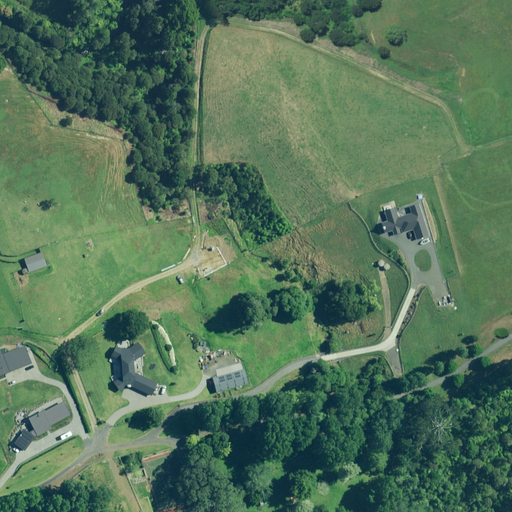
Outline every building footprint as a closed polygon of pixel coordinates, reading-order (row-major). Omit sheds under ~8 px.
[(413,239),(426,235),(417,204),(407,207),(409,213),(395,217),(391,207),(381,211),(384,221),(378,222),(381,232),(388,230),(390,235),(410,229),(413,239)] [(26,272),(43,266),(38,252),(21,258),(26,272)] [(133,360),(143,353),(134,342),(126,348),(118,348),(113,346),(108,356),(115,359),(117,377),(110,382),(116,391),(122,388),(130,387),(148,396),(154,383),(134,373),(130,380),(128,354),(133,360)] [(0,373),(28,363),(22,346),(0,353),(0,373)] [(213,393),(244,384),(239,369),(209,378),(213,393)]
